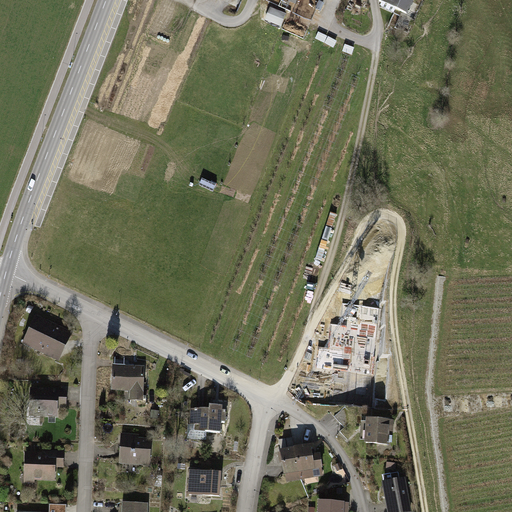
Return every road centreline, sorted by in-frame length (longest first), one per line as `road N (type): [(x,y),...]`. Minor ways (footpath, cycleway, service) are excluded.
road 1 (track): [(377,48),(350,195),(309,328)]
road 2 (tertiary): [(6,268),(106,0)]
road 3 (track): [(309,328),(369,218),(382,212),(402,226),(394,298)]
road 4 (track): [(427,511),(394,298)]
road 5 (residential): [(85,511),(92,311)]
road 6 (residential): [(92,311),(265,399)]
road 7 (residential): [(265,399),(311,420),(332,440),(362,511)]
